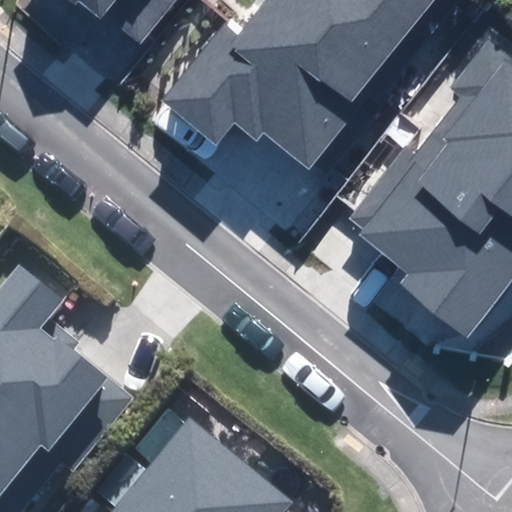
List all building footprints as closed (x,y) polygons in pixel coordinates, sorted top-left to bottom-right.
[(39,0),(98,47),(121,20),(154,46),(191,0),(39,0)] [(264,133),(309,170),(362,105),(354,99),(435,0),(268,0),(238,37),(223,25),(162,99),(217,144),(233,124),(256,142),(264,133)] [(400,284),(468,337),(511,281),(511,56),(490,39),(451,88),(460,95),(414,153),(406,147),(349,218),(364,230),(360,235),(408,273),(400,284)] [(0,511),(20,511),(60,462),(73,472),(132,399),(71,350),(79,341),(51,318),(70,294),(23,256),(0,285),(0,511)] [(284,511),(293,502),(189,417),(111,511),(284,511)]
